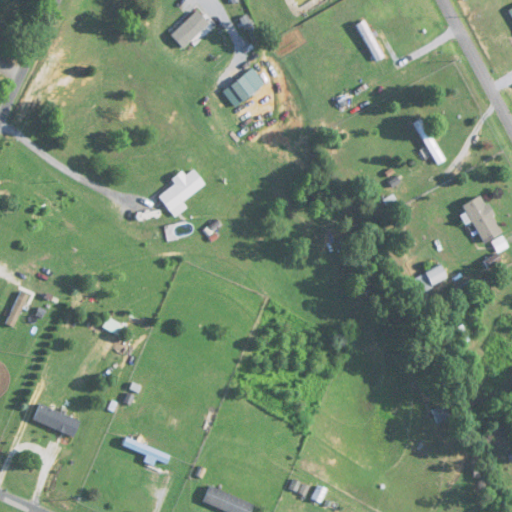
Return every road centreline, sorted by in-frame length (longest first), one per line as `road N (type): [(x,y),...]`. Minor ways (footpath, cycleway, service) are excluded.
road 1 (residential): [(444,0),(511,126)]
road 2 (tertiary): [(55,0),(0,118)]
